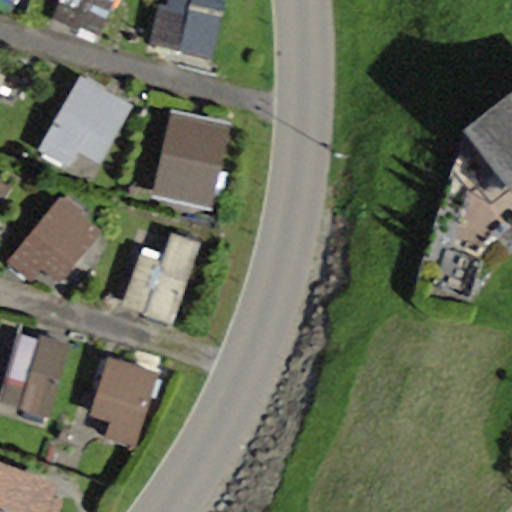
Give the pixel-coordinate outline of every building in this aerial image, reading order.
[(107,32),(122,0),(61,0),(57,9),(107,32)] [(215,61),(227,0),(165,0),(155,49),(215,61)] [(0,97),(10,58),(0,55),(0,97)] [(42,158),(100,183),(134,101),(76,77),(42,158)] [(511,100),(473,131),(511,181),(511,100)] [(220,208),(231,122),(169,114),(158,200),(220,208)] [(59,293),(107,231),(62,197),(15,259),(59,293)] [(178,325),(202,244),(156,230),(131,311),(178,325)] [(1,404),(52,418),(71,346),(20,332),(1,404)] [(140,440),(162,374),(111,357),(89,422),(140,440)] [(37,511),(44,493),(0,477),(0,511),(37,511)]
